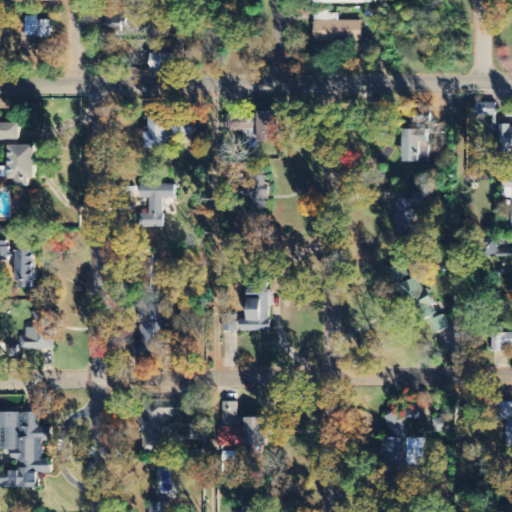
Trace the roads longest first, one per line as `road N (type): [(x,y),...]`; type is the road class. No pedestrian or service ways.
road 1 (residential): [(511,376),(0,377)]
road 2 (residential): [(511,81),(0,81)]
road 3 (residential): [(331,511),(337,81)]
road 4 (residential): [(98,511),(102,81)]
